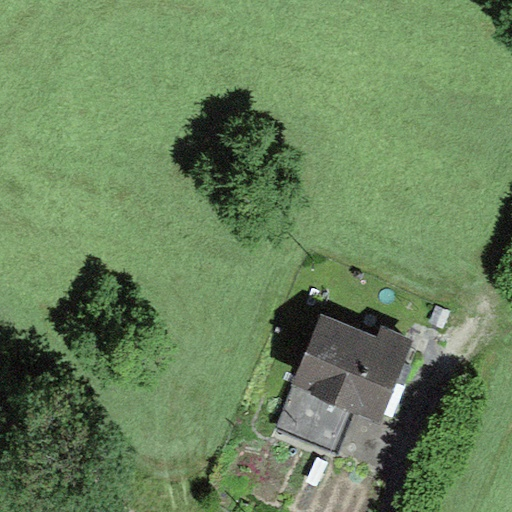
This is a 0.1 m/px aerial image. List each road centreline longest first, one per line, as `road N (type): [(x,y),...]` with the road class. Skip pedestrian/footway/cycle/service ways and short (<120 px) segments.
road 1 (residential): [(390,511),(407,448),(457,354)]
road 2 (track): [(106,511),(0,402)]
road 3 (track): [(511,238),(457,354)]
